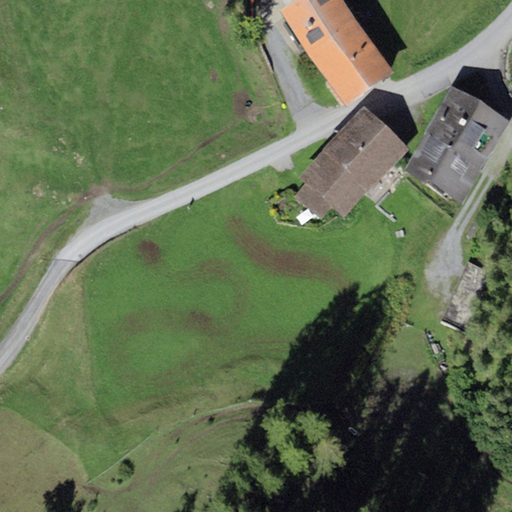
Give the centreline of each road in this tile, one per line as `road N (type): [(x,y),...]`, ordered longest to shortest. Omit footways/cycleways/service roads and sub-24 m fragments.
road 1 (tertiary): [(510,0),(475,40),(429,73),(92,236),(64,260),(0,359)]
road 2 (unknown): [(259,5),(318,126)]
